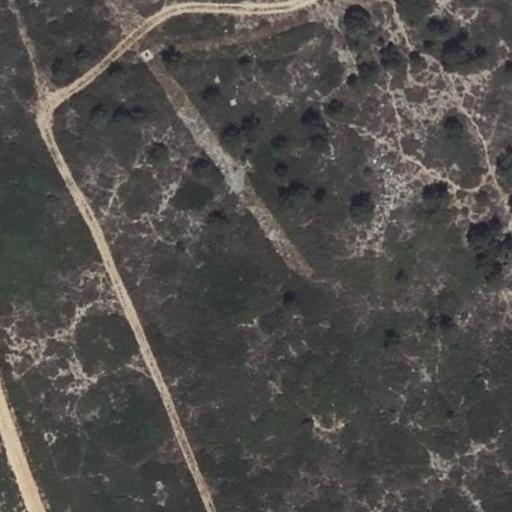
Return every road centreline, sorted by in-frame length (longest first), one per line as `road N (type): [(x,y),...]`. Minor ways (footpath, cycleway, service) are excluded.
road 1 (track): [(208,511),(149,353),(49,140),(45,98)]
road 2 (track): [(45,98),(92,77),(170,9),(289,0)]
